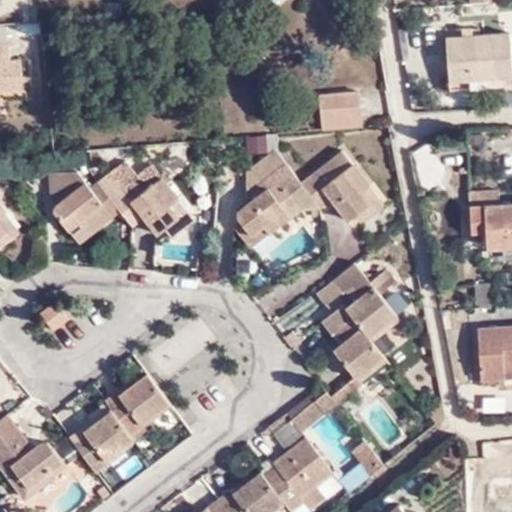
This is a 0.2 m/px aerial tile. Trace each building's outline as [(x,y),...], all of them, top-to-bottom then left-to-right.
[(447,79),(484,77),(510,75),(508,33),(478,34),(478,27),(444,29),(447,79)] [(11,77),(20,77),(19,59),(9,60),(7,44),(0,44),(0,88),(12,88),(11,77)] [(20,87),(20,77),(11,77),(12,88),(20,87)] [(485,85),(484,77),(447,79),(447,87),(485,85)] [(318,100),(319,135),(360,133),(357,97),(318,100)] [(246,147),(276,146),(275,129),(245,131),(246,147)] [(481,133),(468,134),(468,143),(481,143),(481,133)] [(336,146),(296,179),(313,201),(324,192),(329,199),(343,215),(350,211),(364,199),(353,185),(361,178),(336,146)] [(242,169),(242,192),(281,160),(273,150),(270,148),(242,169)] [(470,152),(457,150),(452,184),(465,186),(470,152)] [(242,192),(248,201),(288,168),(281,160),(242,192)] [(147,161),(106,195),(116,208),(122,215),(136,204),(141,210),(156,227),(161,222),(175,211),(166,199),(174,192),(147,161)] [(313,201),(296,179),(288,168),(248,201),(238,208),(236,220),(247,234),(259,225),(263,230),(295,205),(314,202),(313,201)] [(116,208),(106,195),(93,179),(84,187),(69,169),(41,177),(47,196),(58,188),(63,188),(66,192),(50,205),(51,214),(65,229),(77,220),(88,232),(116,208)] [(377,198),(361,178),(353,185),(364,199),(350,211),(354,216),(377,198)] [(47,196),(50,205),(66,192),(63,188),(58,188),(47,196)] [(189,210),(174,192),(166,199),(175,211),(161,222),(166,229),(189,210)] [(324,192),(313,201),(314,202),(329,199),(324,192)] [(511,203),(468,205),(470,230),(484,229),(485,246),(511,244),(511,203)] [(136,204),(122,215),(128,222),(141,210),(136,204)] [(0,244),(17,231),(1,210),(0,211),(0,228),(2,232),(0,233),(0,244)] [(75,242),(88,232),(77,220),(65,229),(75,242)] [(244,245),(263,230),(259,225),(247,234),(236,220),(228,226),(244,245)] [(351,297),(342,304),(364,334),(391,312),(381,299),(396,287),(380,267),(365,279),(350,260),(330,276),(339,288),(342,286),(347,281),(356,293),(351,297)] [(339,288),(330,276),(311,289),(319,301),(339,288)] [(476,305),(489,305),(487,280),(472,281),(472,299),(476,299),(476,305)] [(342,286),(351,297),(356,293),(347,281),(342,286)] [(339,302),(318,319),(326,331),(329,329),(334,326),(343,337),(328,349),(349,377),(327,395),(333,402),(334,403),(356,385),(351,379),(381,355),(367,338),(364,334),(342,304),(339,302)] [(62,321),(50,305),(34,318),(46,333),(62,321)] [(395,317),(391,312),(364,334),(367,338),(395,317)] [(511,324),(473,325),(474,377),(497,376),(497,368),(511,367),(511,324)] [(329,329),(338,341),(343,337),(334,326),(329,329)] [(288,327),(279,334),(287,343),(296,336),(288,327)] [(388,365),(381,355),(351,379),(356,385),(359,389),(388,365)] [(511,375),(511,367),(497,368),(497,376),(511,375)] [(105,402),(111,409),(130,434),(144,423),(142,421),(168,401),(144,371),(105,402)] [(319,384),(281,413),(285,419),(294,431),(333,402),(327,395),(323,390),(319,384)] [(132,437),(130,434),(111,409),(71,440),(96,472),(108,462),(105,458),(132,437)] [(0,463),(21,492),(50,471),(54,475),(66,465),(49,443),(48,441),(45,440),(43,440),(40,441),(35,444),(10,410),(0,417),(0,463)] [(275,471),(264,479),(280,502),(283,505),(295,496),(326,471),(300,437),(268,462),(275,471)] [(366,471),(379,461),(360,438),(347,447),(366,471)] [(267,511),(280,502),(264,479),(256,470),(233,488),(231,485),(215,496),(227,511),(267,511)] [(25,498),(54,475),(50,471),(21,492),(25,498)] [(335,482),(326,471),(295,496),(304,507),(335,482)] [(195,511),(227,511),(215,496),(195,511)]
